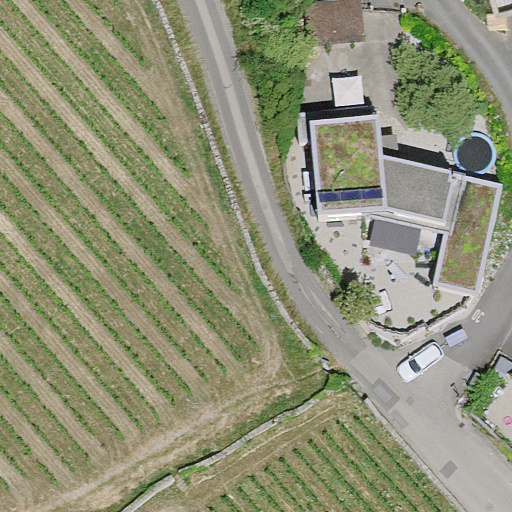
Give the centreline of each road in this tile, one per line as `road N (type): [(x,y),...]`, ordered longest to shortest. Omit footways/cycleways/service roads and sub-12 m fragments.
road 1 (unclassified): [(217,0),(304,257),(425,410)]
road 2 (residential): [(425,410),(511,285)]
road 3 (unclassified): [(425,410),(511,502)]
road 4 (track): [(452,0),(511,104)]
